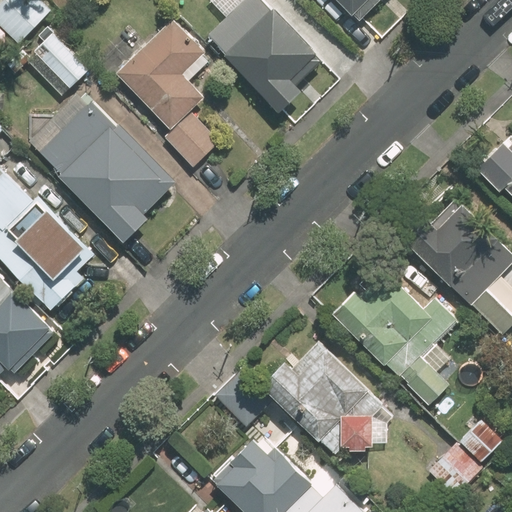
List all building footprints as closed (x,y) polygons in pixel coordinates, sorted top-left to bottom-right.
[(0,47),(12,36),(19,43),(51,10),(41,0),(1,0),(0,1),(0,47)] [(324,58),(267,0),(208,0),(225,17),(204,38),(278,113),(301,90),(296,85),(324,58)] [(334,0),(356,22),(379,0),(334,0)] [(162,134),(193,169),(224,140),(193,107),(204,96),(188,79),(212,57),(174,16),(114,71),(168,129),(162,134)] [(38,35),(6,65),(16,76),(30,63),(62,96),(91,69),(49,25),(38,35)] [(138,214),(172,184),(81,85),(24,137),(121,242),(144,220),(138,214)] [(20,145),(0,124),(0,256),(43,301),(92,255),(3,161),(20,145)] [(511,138),(507,133),(472,168),(498,193),(503,188),(511,196),(511,138)] [(511,293),(511,255),(452,198),(407,245),(501,335),(511,323),(511,295),(511,294),(511,293)] [(403,285),(381,262),(330,311),(383,367),(387,363),(398,375),(434,341),(458,318),(415,273),(403,285)] [(0,370),(5,366),(11,373),(55,331),(0,275),(0,370)] [(371,445),(387,442),(393,411),(317,339),(298,358),(292,352),(259,386),(347,470),(371,445)] [(438,371),(452,359),(434,341),(398,375),(427,406),(450,384),(438,371)] [(330,459),(239,371),(213,398),(250,435),(208,479),(241,511),(366,511),(375,503),(330,459)] [(486,466),(507,445),(480,418),(429,468),(456,496),(471,481),(483,492),(498,477),(486,466)] [(216,511),(204,499),(191,511),(216,511)]
